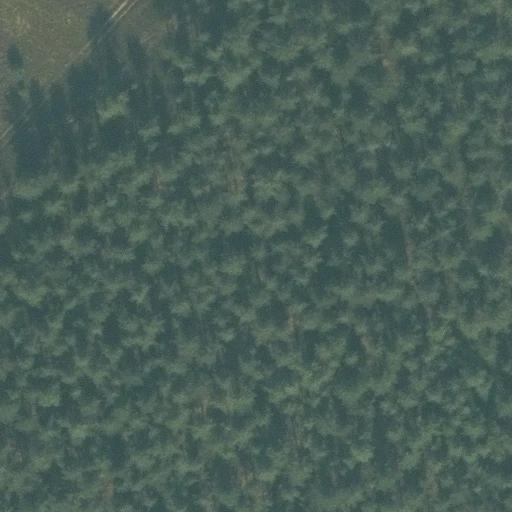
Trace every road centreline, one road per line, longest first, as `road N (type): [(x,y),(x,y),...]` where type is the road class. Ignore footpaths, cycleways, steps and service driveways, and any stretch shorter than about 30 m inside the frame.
road 1 (track): [(511,220),(343,327),(242,407),(135,511)]
road 2 (track): [(0,153),(141,0)]
